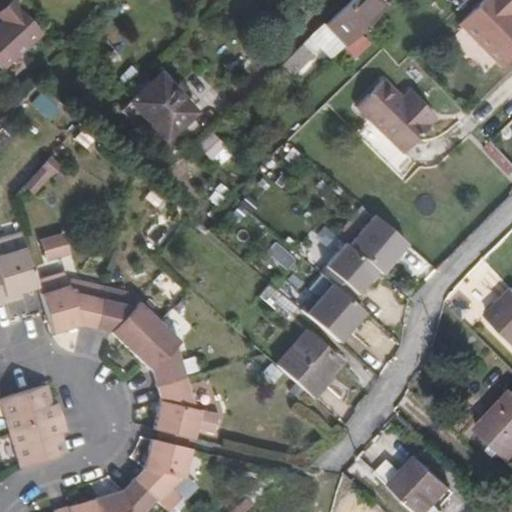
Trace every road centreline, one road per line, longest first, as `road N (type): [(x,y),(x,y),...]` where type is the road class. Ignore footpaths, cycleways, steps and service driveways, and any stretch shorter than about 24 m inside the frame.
road 1 (residential): [(511,213),(426,301),(416,360),(322,471)]
road 2 (residential): [(13,350),(94,382),(110,421),(85,465),(6,488),(0,500)]
